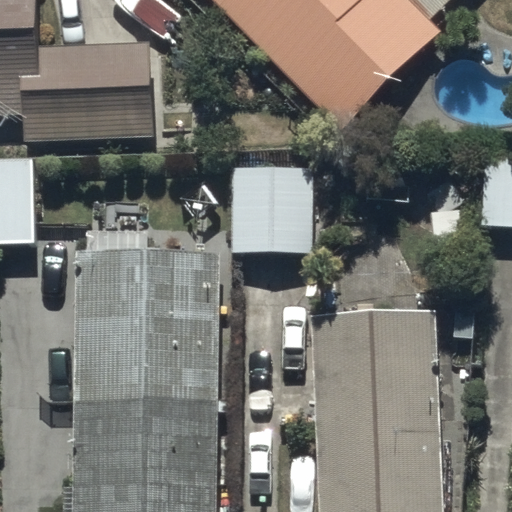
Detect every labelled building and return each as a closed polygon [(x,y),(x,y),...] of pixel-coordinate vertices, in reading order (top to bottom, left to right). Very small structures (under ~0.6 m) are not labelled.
[(46,0),(0,0),(0,115),(33,114),(34,140),(162,136),(159,39),(48,42),(46,0)] [(224,0),(355,129),(452,31),(435,15),(450,0),(224,0)] [(511,136),(486,136),(485,226),(511,225),(511,136)] [(39,156),(0,156),(0,241),(40,241),(39,156)] [(320,165),(237,165),(237,250),(320,250),(320,165)] [(223,511),(225,252),(81,251),(79,511),(223,511)] [(450,511),(443,303),(320,308),(327,511),(450,511)]
